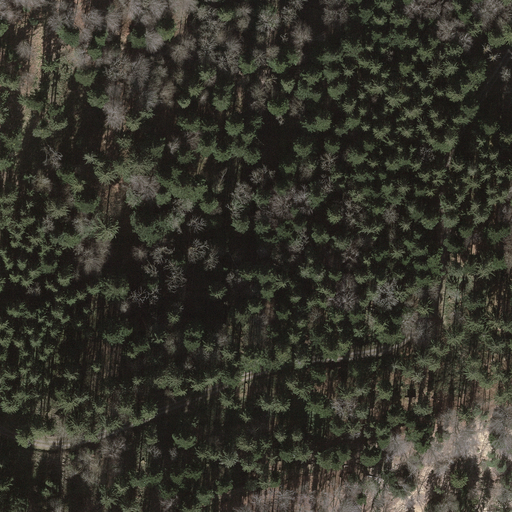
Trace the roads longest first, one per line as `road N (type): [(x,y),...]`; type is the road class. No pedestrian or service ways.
road 1 (track): [(0,427),(49,444),(111,430),(274,365),(389,348),(433,317),(441,284),(440,192),(461,127),(511,47)]
road 2 (track): [(0,395),(1,358),(29,296),(155,150),(167,105),(160,43),(183,19),(186,0)]
